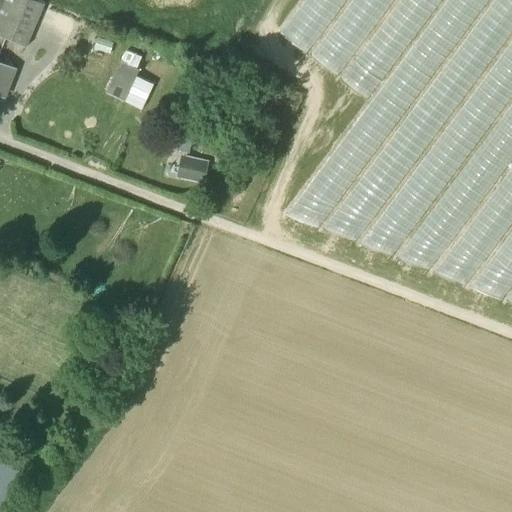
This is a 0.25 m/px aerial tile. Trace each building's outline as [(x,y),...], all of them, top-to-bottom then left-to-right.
[(3,0),(0,7),(0,37),(3,39),(20,0),(3,0)] [(43,6),(25,0),(20,0),(3,39),(25,48),(43,6)] [(121,62),(107,93),(122,100),(136,69),(121,62)] [(13,68),(0,63),(0,97),(1,98),(13,68)] [(207,163),(184,158),(179,177),(203,183),(207,163)] [(0,511),(7,511),(17,470),(4,468),(0,485),(0,511)]
